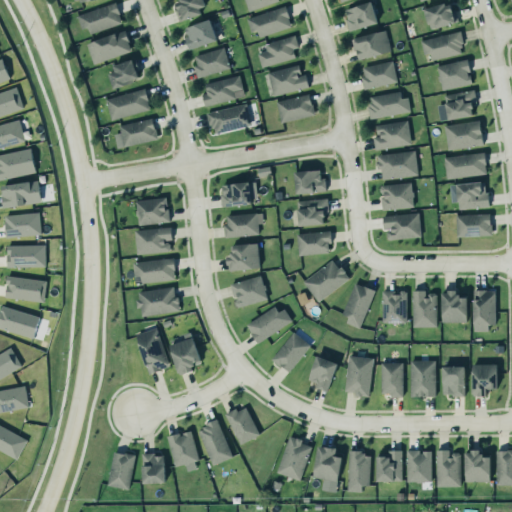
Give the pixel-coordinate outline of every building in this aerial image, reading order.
[(177,0),(201,0),(204,6),(197,9),(199,14),(181,21),(180,20),(177,21),(173,10),(175,9),(173,3),(178,1),(177,0)] [(278,1),(277,0),(244,0),(248,11),(278,1)] [(344,9),(354,6),(355,6),(369,1),(376,23),(359,28),(359,27),(348,30),(344,19),(346,18),(344,9)] [(423,9),(430,30),(457,22),(451,1),(423,9)] [(89,34),(122,24),(116,2),(76,15),(80,29),(87,27),(89,34)] [(244,18),(283,5),(287,17),(286,17),(289,27),(257,37),(255,30),(249,32),(244,18)] [(183,28),(184,40),(186,50),(216,40),(208,19),(183,28)] [(350,39),(353,50),(355,50),(357,60),(389,51),(384,30),(350,39)] [(85,44),(91,65),(130,51),(123,31),(85,44)] [(430,54),(431,59),(463,54),(461,33),(421,38),(423,55),(430,54)] [(295,59),(293,49),(298,48),(295,36),(264,42),(266,51),(257,53),(260,66),(295,59)] [(194,55),(222,47),(228,68),(197,76),(193,72),(192,65),(196,66),(195,60),(194,55)] [(0,56),(0,79),(9,76),(1,56),(0,56)] [(111,66),(131,59),(136,77),(123,82),(121,87),(111,89),(106,74),(113,71),(111,66)] [(361,67),(390,60),(396,81),(362,89),(359,77),(363,76),(361,67)] [(437,65),(441,90),(471,85),(467,60),(437,65)] [(297,64),(299,75),(304,74),(307,87),(272,96),(266,72),(297,64)] [(202,86),(207,83),(238,74),(243,96),(204,107),(202,101),(201,95),(206,92),(202,86)] [(0,92),(0,115),(23,109),(17,87),(0,92)] [(104,99),(143,88),(148,109),(109,120),(104,99)] [(473,89),(475,103),(471,104),(472,109),(470,109),(471,115),(447,120),(443,95),(473,89)] [(279,123),(314,115),(311,103),(310,103),(307,93),(274,101),(279,123)] [(370,117),(411,113),(409,97),(400,98),(400,93),(368,96),(370,117)] [(205,113),(244,103),(248,117),(243,119),(243,126),(211,134),(205,113)] [(117,126),(150,118),(157,141),(115,148),(113,134),(119,131),(117,126)] [(0,124),(0,147),(25,141),(19,119),(0,124)] [(374,125),(376,136),(371,136),(373,150),(410,143),(406,119),(374,125)] [(444,124),(447,149),(482,145),(480,121),(444,124)] [(0,180),(36,172),(30,148),(0,154),(0,180)] [(375,155),(413,150),(416,174),(381,179),(379,169),(376,169),(375,155)] [(442,157),(483,151),(485,165),(484,165),(485,174),(445,178),(442,157)] [(320,170),(295,171),(296,193),(326,192),(325,178),(320,178),(320,170)] [(219,182),(246,179),(246,181),(253,180),(255,196),(249,197),(250,200),(220,204),(218,192),(220,191),(219,182)] [(41,202),(38,180),(0,185),(0,187),(3,208),(41,202)] [(458,209),(487,207),(486,182),(450,183),(451,202),(458,202),(458,209)] [(382,210),(413,208),(412,183),(379,185),(380,196),(381,196),(382,210)] [(164,195),(134,199),(135,207),(134,207),(134,209),(134,212),(135,214),(136,214),(137,223),(168,219),(166,207),(164,207),(163,204),(165,203),(164,195)] [(325,196),(295,199),(297,223),(322,220),(321,214),(323,213),(322,210),(327,209),(325,196)] [(381,216),(418,212),(420,237),(388,240),(385,238),(385,233),(387,230),(386,229),(382,229),(381,216)] [(41,235),(40,213),(4,214),(5,237),(41,235)] [(226,215),(226,224),(223,224),(224,237),(258,235),(258,224),(262,224),(262,213),(226,215)] [(490,213),(456,215),(457,237),(491,235),(490,213)] [(132,230),(134,256),(171,252),(172,238),(170,227),(132,230)] [(296,255),(294,232),(328,229),(329,241),(326,241),(327,251),(296,255)] [(231,242),(255,240),(258,265),(226,268),(224,253),(228,252),(227,249),(229,249),(229,244),(231,244),(231,242)] [(45,267),(44,244),(6,245),(7,268),(45,267)] [(130,260),(172,255),(173,268),(172,268),(173,278),(140,282),(139,274),(132,275),(130,260)] [(330,258),(301,280),(316,300),(347,276),(342,270),(343,269),(339,264),(336,267),(330,258)] [(46,281),(8,275),(4,297),(43,303),(46,281)] [(230,284),(234,300),(236,308),(267,299),(261,275),(230,284)] [(362,283),(374,288),(357,327),(343,321),(346,315),(339,312),(353,281),(361,284),(362,283)] [(136,290),(171,285),(173,295),(177,295),(178,301),(177,302),(178,309),(139,315),(138,306),(135,306),(134,298),(137,298),(136,290)] [(381,322),(405,323),(406,291),(382,290),(381,322)] [(426,291),(412,290),(412,327),(436,327),(436,293),(426,293),(426,291)] [(495,325),(495,290),(473,290),(473,332),(488,332),(488,325),(495,325)] [(467,322),(466,297),(458,298),(458,291),(441,291),(442,322),(467,322)] [(296,295),(300,305),(308,301),(304,292),(296,295)] [(244,322),(256,341),(290,319),(282,307),(276,310),(272,304),(244,322)] [(39,317),(2,305),(0,310),(0,327),(33,338),(39,317)] [(134,334),(156,326),(170,366),(149,373),(134,334)] [(288,372),(310,345),(293,332),(271,359),(288,372)] [(168,345),(177,370),(201,362),(191,336),(168,345)] [(0,351),(9,346),(20,364),(0,376),(0,351)] [(347,354),(343,388),(366,394),(372,356),(347,354)] [(327,391),(337,363),(316,355),(308,379),(316,382),(314,387),(327,391)] [(409,359),(410,395),(434,394),(434,358),(409,359)] [(379,360),(379,391),(388,390),(389,395),(401,395),(401,361),(379,360)] [(470,363),(472,393),(485,394),(486,386),(496,385),(495,361),(470,363)] [(441,365),(442,392),(450,392),(451,395),(463,395),(463,363),(441,365)] [(0,412),(29,407),(24,385),(0,390),(0,412)] [(260,435),(245,405),(225,415),(240,445),(260,435)] [(197,428),(211,465),(232,457),(218,420),(197,428)] [(27,437),(0,426),(0,450),(18,458),(27,437)] [(185,464),(187,471),(200,468),(190,430),(167,437),(175,467),(185,464)] [(311,446),(301,443),(303,440),(289,435),(277,473),(300,480),(311,446)] [(318,441),(335,444),(334,450),(338,451),(334,490),(320,488),(322,477),(311,475),(318,441)] [(375,453),(375,481),(401,479),(400,448),(388,447),(385,448),(385,453),(375,453)] [(434,447),(435,483),(459,484),(458,447),(450,448),(434,447)] [(495,448),(511,447),(511,483),(494,483),(495,448)] [(346,448),(345,490),(360,491),(360,485),(367,485),(369,453),(364,453),(363,448),(346,448)] [(405,448),(404,480),(429,480),(430,448),(405,448)] [(112,450),(122,452),(123,451),(134,453),(126,488),(105,484),(112,450)] [(490,457),(481,457),(481,450),(465,450),(465,482),(490,482),(490,457)] [(141,452),(141,481),(164,480),(162,453),(153,453),(153,452),(141,452)]
